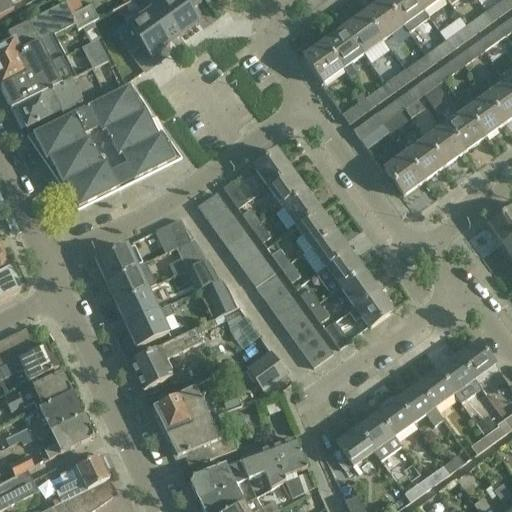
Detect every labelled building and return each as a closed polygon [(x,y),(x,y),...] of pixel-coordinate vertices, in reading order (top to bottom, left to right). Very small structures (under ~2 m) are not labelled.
[(0,0),(0,21),(13,15),(9,6),(21,0),(0,0)] [(169,0),(152,13),(175,44),(199,26),(189,13),(201,5),(197,0),(169,0)] [(386,0),(384,2),(404,29),(408,35),(418,28),(414,22),(424,14),(414,0),(386,0)] [(414,0),(424,14),(444,0),(414,0)] [(511,11),(511,9),(505,0),(504,0),(485,15),(492,25),(511,11)] [(384,2),(364,16),(384,43),(404,29),(384,2)] [(0,51),(0,70),(22,59),(19,54),(53,38),(75,27),(78,32),(98,23),(91,8),(70,18),(65,7),(8,35),(13,45),(0,51)] [(127,26),(114,35),(130,56),(141,48),(151,61),(175,44),(152,13),(130,29),(127,26)] [(492,25),(485,15),(465,29),(472,39),(492,25)] [(364,16),(344,31),(363,58),(384,43),(364,16)] [(511,35),(511,20),(497,31),(504,41),(511,35)] [(472,39),(465,29),(455,36),(452,32),(442,39),(445,43),(452,54),(472,39)] [(344,31),(324,45),(351,82),(359,77),(352,66),(363,58),(344,31)] [(504,41),(497,31),(477,46),(484,55),(504,41)] [(0,90),(0,91),(64,58),(53,38),(19,54),(22,59),(0,70),(0,90)] [(452,54),(445,43),(425,58),(432,68),(452,54)] [(343,72),(324,45),(303,60),(323,87),(343,72)] [(484,55),(477,46),(457,60),(464,70),(484,55)] [(64,58),(0,91),(0,92),(1,91),(11,112),(10,112),(11,114),(17,111),(76,82),(68,67),(64,58)] [(432,68),(425,58),(405,72),(413,82),(432,68)] [(464,70),(457,60),(437,74),(444,84),(464,70)] [(413,82),(405,72),(385,87),(392,97),(413,82)] [(444,84),(437,74),(417,89),(424,98),(444,84)] [(76,82),(17,111),(27,133),(60,116),(62,120),(88,106),(76,82)] [(511,94),(505,85),(486,99),(505,126),(511,121),(511,94)] [(392,97),(385,87),(365,102),(372,112),(392,97)] [(424,98),(417,89),(396,104),(403,113),(424,98)] [(141,116),(129,91),(81,115),(94,141),(97,140),(110,165),(114,164),(126,189),(175,165),(161,138),(158,140),(145,114),(141,116)] [(355,101),(359,106),(342,119),(349,128),(372,112),(365,102),(361,96),(355,101)] [(486,99),(466,114),(485,141),(505,126),(486,99)] [(403,113),(396,104),(377,118),(384,127),(403,113)] [(466,114),(447,127),(466,154),(485,141),(466,114)] [(94,141),(81,115),(32,139),(46,165),(49,164),(62,189),(65,187),(110,165),(97,140),(94,141)] [(384,127),(377,118),(353,134),(360,144),(384,127)] [(447,127),(425,142),(445,170),(466,154),(447,127)] [(425,142),(406,157),(425,184),(445,170),(425,142)] [(253,170),(268,191),(291,174),(276,153),(253,170)] [(425,184),(406,157),(384,172),(403,200),(425,184)] [(114,164),(110,165),(65,187),(78,213),(126,189),(114,164)] [(268,191),(282,211),(306,194),(291,174),(268,191)] [(223,192),(235,208),(245,201),(233,185),(223,192)] [(282,211),(296,231),(320,214),(306,194),(282,211)] [(197,211),(204,221),(224,207),(217,197),(197,211)] [(204,221),(212,231),(231,217),(224,207),(204,221)] [(511,210),(486,229),(500,249),(511,240),(511,210)] [(253,212),(242,220),(251,233),(262,225),(253,212)] [(303,257),(311,251),(335,235),(320,214),(296,231),(302,238),(296,242),(296,247),(303,257)] [(238,227),(231,217),(212,231),(219,241),(238,227)] [(193,243),(180,223),(155,235),(165,257),(177,252),(191,246),(190,245),(193,243)] [(272,240),(262,225),(251,233),(262,247),(272,240)] [(245,236),(238,227),(219,241),(226,250),(245,236)] [(311,251),(326,272),(349,255),(335,235),(311,251)] [(226,250),(233,260),(252,246),(245,236),(226,250)] [(511,240),(500,249),(511,266),(511,240)] [(194,243),(193,243),(190,245),(191,246),(177,252),(187,273),(206,264),(201,254),(194,243)] [(233,260),(240,270),(260,256),(252,246),(233,260)] [(95,263),(105,286),(138,271),(127,248),(95,263)] [(289,267),(279,253),(271,259),(281,273),(289,267)] [(326,272),(340,292),(364,275),(349,255),(326,272)] [(240,270),(247,280),(267,266),(260,256),(240,270)] [(207,264),(206,264),(187,273),(197,296),(202,294),(202,293),(219,285),(215,276),(207,264)] [(247,280),(254,290),(274,276),(267,266),(247,280)] [(299,281),(289,267),(281,273),(291,287),(299,281)] [(105,286),(115,307),(148,292),(138,271),(105,286)] [(0,303),(20,294),(9,272),(0,276),(0,303)] [(340,292),(355,312),(379,295),(364,275),(340,292)] [(254,290),(261,300),(281,286),(274,276),(254,290)] [(221,283),(219,285),(202,293),(202,294),(215,323),(237,312),(227,292),(221,283)] [(261,300),(269,310),(288,296),(281,286),(261,300)] [(115,307),(125,328),(158,313),(148,292),(115,307)] [(318,307),(308,293),(300,299),(310,313),(318,307)] [(379,295),(355,312),(349,316),(355,325),(361,321),(369,332),(393,315),(379,295)] [(269,310),(277,321),(296,307),(288,296),(269,310)] [(277,321),(284,331),(303,317),(296,307),(277,321)] [(328,321),(318,307),(310,313),(319,327),(328,321)] [(158,313),(125,328),(136,351),(169,336),(162,323),(171,319),(166,309),(158,313)] [(284,331),(291,341),(311,327),(303,317),(284,331)] [(325,333),(328,337),(339,354),(350,346),(335,326),(325,333)] [(291,341),(298,351),(318,337),(311,327),(291,341)] [(162,349),(147,356),(129,364),(144,394),(173,379),(165,363),(201,346),(194,332),(162,348),(162,349)] [(25,333),(14,338),(25,359),(36,354),(25,333)] [(298,351),(306,362),(325,348),(318,337),(298,351)] [(14,338),(4,343),(14,364),(25,359),(14,338)] [(4,343),(0,345),(0,360),(4,369),(14,364),(4,343)] [(478,345),(458,359),(482,392),(480,392),(485,399),(505,384),(498,375),(499,375),(478,345)] [(325,348),(306,362),(313,372),(333,358),(325,348)] [(14,364),(4,369),(0,371),(0,375),(3,383),(22,373),(28,386),(58,372),(57,369),(58,366),(56,361),(52,360),(47,349),(36,354),(25,359),(14,364)] [(248,374),(263,395),(286,378),(271,357),(248,374)] [(458,359),(438,373),(455,397),(454,397),(460,407),(480,392),(482,392),(458,359)] [(438,373),(418,388),(434,411),(454,397),(455,397),(438,373)] [(38,414),(39,413),(38,413),(71,396),(61,376),(31,390),(38,403),(33,405),(38,414)] [(218,420),(242,412),(235,397),(223,401),(213,381),(152,411),(177,461),(204,451),(209,464),(236,454),(231,440),(226,441),(218,420)] [(418,388),(397,403),(414,426),(425,418),(434,430),(443,424),(434,412),(434,411),(418,388)] [(38,428),(29,433),(28,432),(6,443),(10,450),(21,445),(23,448),(43,438),(50,435),(82,418),(71,396),(38,413),(39,413),(45,426),(39,429),(38,428)] [(4,404),(10,417),(23,410),(17,397),(4,404)] [(397,403),(377,417),(394,441),(414,426),(397,403)] [(377,417),(358,431),(374,455),(373,455),(380,465),(401,450),(394,441),(377,417)] [(82,418),(50,435),(57,448),(45,454),(43,452),(39,454),(41,460),(44,466),(48,463),(48,464),(90,443),(86,435),(89,433),(82,418)] [(511,433),(511,432),(505,423),(503,425),(504,427),(487,439),(493,448),(511,433)] [(374,455),(358,431),(336,447),(353,470),(373,455),(374,455)] [(493,448),(487,439),(471,451),(477,459),(493,448)] [(295,443),(271,451),(283,482),(307,472),(295,443)] [(283,482),(271,451),(240,463),(248,483),(264,477),(270,493),(284,485),(283,482)] [(84,496),(109,483),(105,473),(108,472),(101,458),(59,478),(65,490),(55,495),(61,507),(62,506),(74,501),(84,496)] [(0,499),(32,483),(27,474),(34,471),(34,470),(28,459),(9,469),(14,480),(0,487),(0,499)] [(458,460),(445,469),(452,477),(464,468),(458,460)] [(189,488),(198,506),(235,488),(225,469),(192,480),(189,488)] [(452,477),(445,469),(425,483),(431,491),(452,477)] [(0,499),(0,511),(4,511),(38,495),(32,483),(0,499)] [(97,511),(116,499),(109,483),(84,496),(95,511),(97,511)] [(431,491),(425,483),(405,497),(411,506),(431,491)] [(496,493),(503,504),(511,497),(504,487),(496,493)] [(198,506),(201,511),(235,511),(244,507),(235,488),(198,506)] [(317,493),(308,497),(313,507),(322,504),(317,493)] [(81,511),(95,511),(84,496),(74,501),(81,511)] [(345,505),(348,511),(363,511),(358,499),(345,505)] [(81,511),(74,501),(62,506),(65,511),(81,511)] [(257,501),(244,507),(235,511),(275,511),(272,506),(263,511),(261,510),(257,501)] [(476,507),(478,511),(491,511),(484,501),(476,507)]
